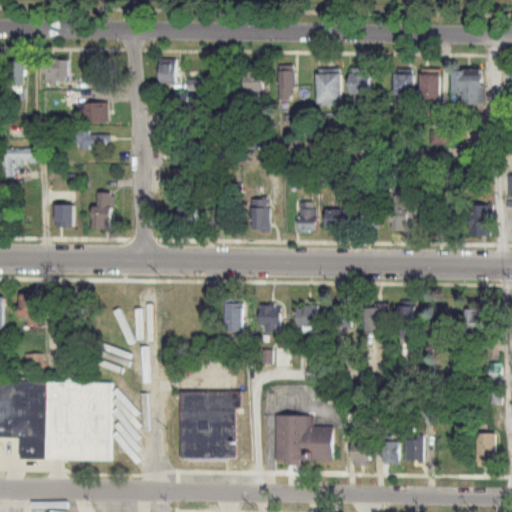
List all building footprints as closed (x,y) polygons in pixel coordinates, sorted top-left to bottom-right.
[(44,58),(42,78),(67,80),(69,60),(44,58)] [(160,84),(178,84),(178,59),(160,59),(160,84)] [(25,61),(8,61),(8,93),(25,93),(25,61)] [(373,68),(351,68),(351,98),(373,98),(373,68)] [(485,68),(453,68),(453,93),(463,93),(463,104),(485,104),(485,68)] [(266,70),(247,71),(248,100),(266,100),(266,70)] [(281,70),(281,99),(296,99),(296,70),(281,70)] [(396,72),(396,101),(416,101),(416,72),(396,72)] [(422,72),(422,106),(442,106),(442,72),(422,72)] [(319,73),(319,105),(343,105),(343,73),(319,73)] [(81,103),(80,92),(66,92),(66,108),(80,108),(80,123),(110,123),(110,102),(81,103)] [(168,93),(168,108),(201,108),(201,93),(168,93)] [(72,131),(72,148),(96,148),(96,131),(72,131)] [(173,139),(173,160),(200,160),(200,139),(173,139)] [(14,164),(38,164),(38,148),(3,148),(3,177),(14,177),(14,164)] [(177,168),(177,189),(196,189),(196,168),(177,168)] [(94,211),(94,230),(113,230),(113,192),(99,192),(99,211),(94,211)] [(428,231),(447,231),(447,201),(428,201),(428,231)] [(302,203),(302,233),(319,233),(319,203),(302,203)] [(396,229),(415,229),(415,203),(396,203),(396,229)] [(56,227),(75,227),(75,204),(56,204),(56,227)] [(470,235),(492,235),(492,204),(470,204),(470,235)] [(272,207),(255,207),(255,231),(272,231),(272,207)] [(180,208),(180,226),(199,226),(199,208),(180,208)] [(384,208),(362,208),(362,228),(384,228),(384,208)] [(236,226),(236,209),(216,209),(216,226),(236,226)] [(348,227),(348,209),(329,209),(329,227),(348,227)] [(21,294),(21,317),(29,317),(29,326),(39,326),(39,294),(21,294)] [(245,332),(245,303),(227,303),(227,332),(245,332)] [(391,304),(367,304),(367,332),(391,332),(391,304)] [(262,305),(262,332),(283,332),(283,305),(262,305)] [(298,327),(319,327),(319,305),(298,305),(298,327)] [(354,306),(332,306),(332,329),(354,329),(354,306)] [(400,340),(420,340),(420,306),(400,306),(400,340)] [(483,309),(465,309),(465,343),(483,343),(483,309)] [(45,354),(28,354),(28,371),(45,371),(45,354)] [(493,376),(501,376),(501,364),(493,364),(493,376)] [(21,459),(114,461),(115,383),(0,381),(0,438),(22,438),(21,459)] [(183,392),(183,459),(239,459),(239,409),(245,409),(245,392),(183,392)] [(336,427),(316,427),(316,415),(278,415),(278,462),(336,462),(336,427)] [(499,433),(478,433),(478,466),(499,466),(499,433)] [(426,464),(426,436),(409,436),(409,464),(426,464)] [(401,441),(385,441),(385,465),(401,465),(401,441)] [(353,464),(373,464),(373,442),(353,442),(353,464)]
